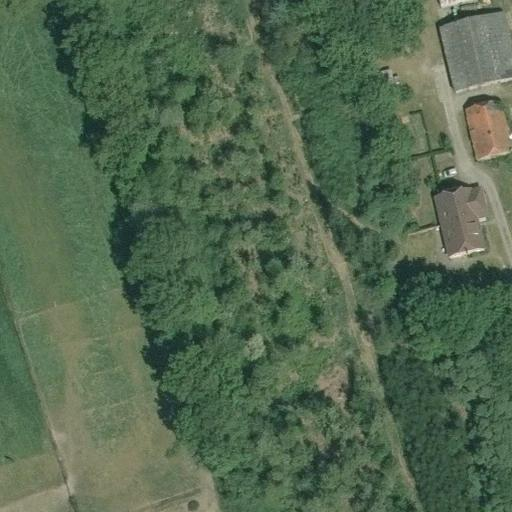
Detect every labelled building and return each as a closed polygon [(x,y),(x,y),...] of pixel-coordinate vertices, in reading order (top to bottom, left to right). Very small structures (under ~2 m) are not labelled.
[(438,0),(441,9),(483,0),(438,0)] [(455,96),(511,82),(511,44),(505,13),(439,29),(455,96)] [(396,21),(376,26),(380,40),(399,35),(396,21)] [(478,163),(511,154),(511,150),(500,103),(465,112),(478,163)] [(470,193),(436,202),(451,260),(485,252),(477,221),(487,219),(480,192),(471,195),(470,193)]
